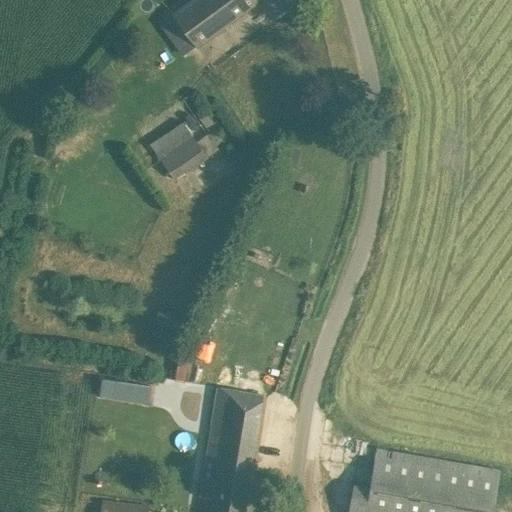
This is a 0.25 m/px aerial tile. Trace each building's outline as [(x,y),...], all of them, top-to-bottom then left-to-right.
[(191,0),(173,13),(173,14),(195,45),(196,46),(259,0),(191,0)] [(214,122),(208,113),(201,119),(207,127),(214,122)] [(211,160),(193,135),(160,158),(177,183),(211,160)] [(285,163),(295,167),(300,153),(290,150),(285,163)] [(187,319),(159,306),(142,343),(171,356),(187,319)] [(188,358),(178,356),(175,380),(184,381),(188,358)] [(212,424),(208,451),(200,496),(214,498),(211,511),(243,511),(263,394),(217,387),(211,424),(212,424)] [(492,511),(500,469),(376,448),(370,487),(353,484),(348,511),(492,511)] [(148,511),(149,505),(125,503),(102,500),(100,511),(148,511)]
